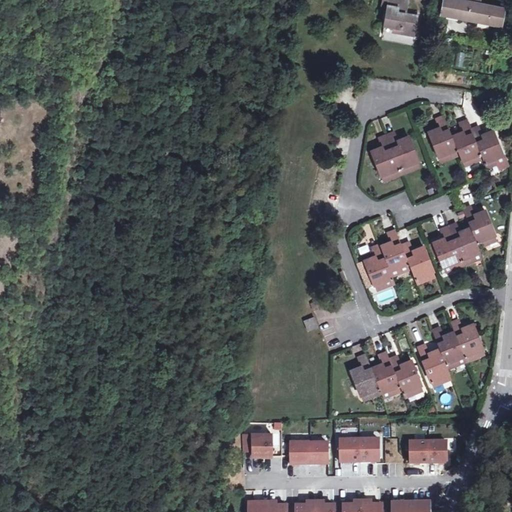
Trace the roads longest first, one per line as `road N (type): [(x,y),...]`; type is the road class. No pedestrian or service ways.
road 1 (residential): [(511,298),(473,293),(372,323),(342,244),(366,110)]
road 2 (residential): [(254,484),(466,480)]
